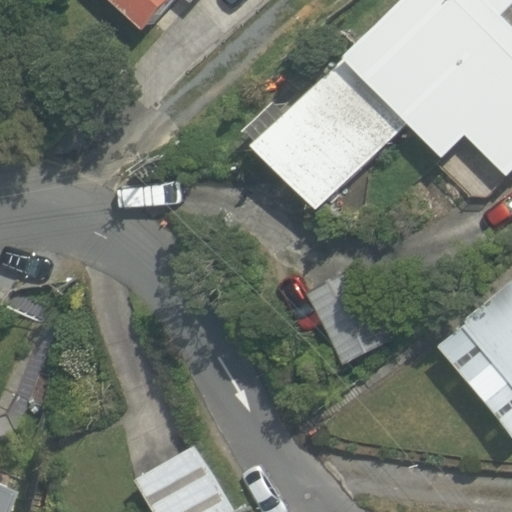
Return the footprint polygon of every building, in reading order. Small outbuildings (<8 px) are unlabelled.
[(116,0),(152,32),(180,0),(116,0)] [(511,0),(401,0),(264,137),(337,210),(421,125),(457,161),(479,139),(511,172),(511,0)] [(369,268),(313,298),(348,363),(404,333),(369,268)] [(511,274),(446,330),(511,408),(511,274)] [(146,467),(168,511),(244,511),(205,436),(146,467)]
